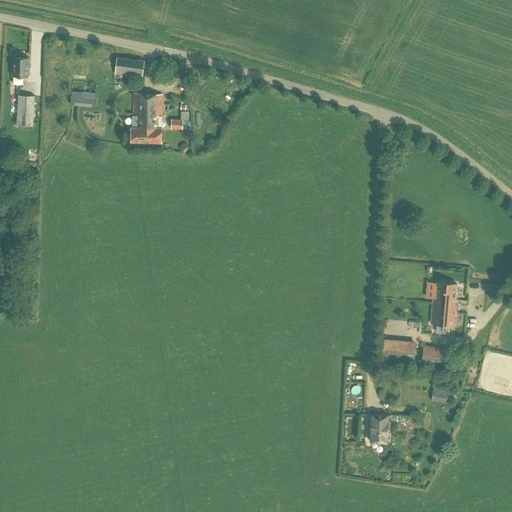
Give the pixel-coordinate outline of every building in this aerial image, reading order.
[(28,76),(29,58),(14,57),(13,76),(14,76),(14,84),(23,84),(23,76),(28,76)] [(129,76),(131,59),(117,57),(115,74),(129,76)] [(148,94),(134,93),(133,116),(133,127),(132,127),(131,142),(147,142),(161,143),(163,94),(148,94)] [(95,107),(96,96),(71,94),(70,105),(95,107)] [(33,126),(34,96),(18,95),(17,125),(33,126)] [(186,129),(186,125),(182,125),(183,119),(171,119),(171,129),(186,129)] [(456,300),(457,284),(437,282),(436,297),(433,297),(431,324),(456,326),(458,300),(456,300)] [(424,331),(423,323),(415,323),(415,331),(424,331)] [(414,362),(416,342),(406,341),(404,362),(414,362)] [(450,348),(423,346),(422,364),(448,366),(450,348)] [(452,404),(454,389),(450,389),(451,386),(434,384),(431,401),(452,404)] [(415,443),(416,415),(389,414),(372,413),(371,442),(384,442),(384,443),(415,443)]
